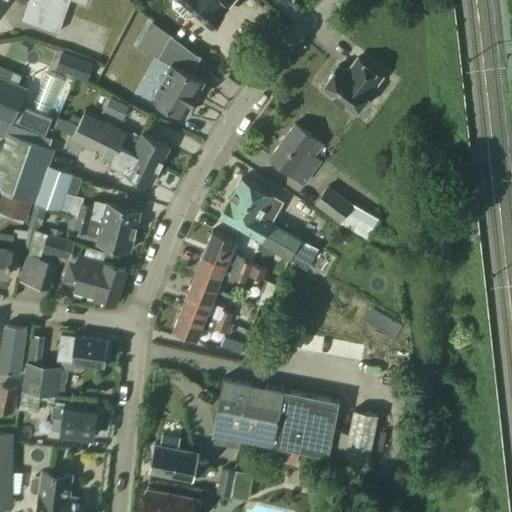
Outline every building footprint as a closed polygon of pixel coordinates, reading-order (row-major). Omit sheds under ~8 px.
[(28,0),(22,19),(59,32),(70,0),(77,0),(86,3),(86,0),(28,0)] [(172,0),(173,6),(186,17),(193,16),(198,10),(211,22),(222,9),(221,8),(228,0),(172,0)] [(172,35),(161,56),(171,61),(191,72),(200,56),(172,35)] [(62,49),(55,66),(87,78),(93,62),(62,49)] [(339,66),(322,88),(355,113),(383,76),(358,57),(347,72),(339,66)] [(171,61),(152,97),(186,115),(205,80),(191,72),(171,61)] [(0,118),(10,123),(13,124),(14,121),(46,134),(52,118),(21,105),(28,88),(11,81),(15,71),(0,65),(0,118)] [(104,110),(123,119),(130,105),(111,96),(104,110)] [(73,135),(72,137),(115,159),(112,165),(123,171),(151,184),(160,166),(160,165),(121,146),(128,133),(85,112),(78,126),(78,127),(73,135)] [(59,117),(55,126),(61,129),(73,135),(78,127),(66,120),(59,117)] [(0,133),(6,136),(10,123),(0,118),(0,133)] [(4,140),(0,152),(0,189),(9,193),(32,201),(35,202),(49,164),(50,164),(56,148),(48,146),(52,137),(13,124),(10,123),(6,136),(4,140)] [(322,144),(294,123),(269,158),(303,183),(318,163),(311,159),(322,144)] [(128,133),(121,146),(160,165),(170,146),(142,133),(139,139),(128,133)] [(35,202),(47,207),(61,212),(68,192),(74,173),(50,164),(49,164),(35,202)] [(220,216),(251,234),(262,240),(260,243),(307,269),(319,249),(301,239),(302,238),(270,220),(271,219),(267,216),(277,198),(242,178),(220,216)] [(354,204),(328,185),(314,203),(340,222),(367,238),(378,219),(354,204)] [(82,196),(68,192),(61,212),(70,215),(77,217),(102,223),(135,231),(140,211),(107,202),(104,212),(93,209),(94,205),(81,202),(82,196)] [(9,193),(3,210),(25,218),(32,201),(9,193)] [(70,215),(67,228),(74,229),(88,233),(89,228),(100,231),(97,242),(131,250),(135,231),(102,223),(77,217),(70,215)] [(30,227),(39,230),(41,222),(31,219),(30,227)] [(13,234),(13,239),(26,241),(28,231),(14,229),(13,234)] [(75,240),(60,235),(48,231),(48,232),(36,229),(21,280),(50,288),(58,259),(68,262),(75,240)] [(212,230),(202,255),(240,270),(243,261),(245,257),(244,256),(231,251),(235,240),(212,230)] [(0,273),(9,275),(12,249),(11,249),(13,239),(13,234),(0,232),(0,273)] [(79,254),(69,289),(115,303),(125,268),(79,254)] [(202,255),(192,280),(216,289),(221,276),(235,282),(236,279),(246,283),(249,274),(240,270),(202,255)] [(243,261),(240,270),(249,274),(263,280),(267,271),(268,270),(243,261)] [(192,280),(183,305),(230,324),(230,322),(234,313),(233,313),(223,309),(225,306),(211,301),(216,289),(192,280)] [(267,280),(266,281),(257,302),(267,307),(276,285),(277,284),(267,280)] [(183,305),(173,330),(197,339),(202,326),(214,331),(215,328),(226,332),(229,334),(233,324),(230,322),(230,324),(183,305)] [(0,369),(20,373),(27,328),(5,325),(0,358),(0,369)] [(61,333),(57,359),(63,360),(75,361),(104,365),(107,340),(75,335),(61,333)] [(244,343),(225,335),(220,345),(240,353),(244,343)] [(26,361),(22,390),(58,395),(58,390),(62,366),(43,363),(26,361)] [(223,379),(213,433),(241,439),(274,445),(274,444),(328,454),(369,462),(379,414),(353,409),(348,432),(333,428),(339,400),(284,390),(223,379)] [(0,383),(0,411),(13,414),(13,412),(16,412),(19,399),(18,399),(19,396),(16,395),(18,387),(0,383)] [(21,392),(19,409),(39,412),(40,402),(41,395),(21,392)] [(53,404),(52,418),(62,419),(61,432),(94,436),(98,410),(66,406),(53,404)] [(0,507),(11,507),(11,431),(0,430),(0,507)] [(193,478),(193,474),(205,476),(208,462),(196,460),(197,453),(180,449),(181,448),(156,443),(151,470),(193,478)] [(236,470),(222,467),(217,494),(230,497),(236,470)] [(35,475),(31,478),(30,489),(33,493),(40,494),(37,511),(82,511),(84,499),(68,497),(71,475),(43,472),(42,476),(35,475)] [(142,511),(193,511),(195,505),(200,506),(201,499),(147,489),(142,511)]
